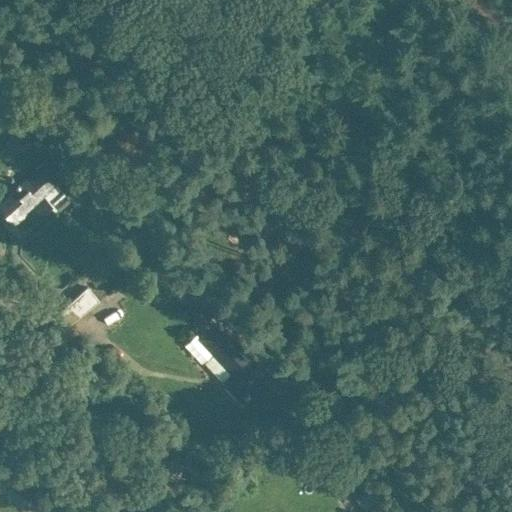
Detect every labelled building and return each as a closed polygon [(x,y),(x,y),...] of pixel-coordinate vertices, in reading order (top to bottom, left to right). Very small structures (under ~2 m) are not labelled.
[(0,207),(14,223),(27,211),(38,224),(54,210),(43,197),(58,184),(66,192),(79,180),(56,154),(0,203),(0,207)] [(133,219),(127,225),(136,234),(142,228),(133,219)] [(63,305),(73,318),(99,298),(88,285),(63,305)] [(197,297),(182,309),(199,327),(213,313),(197,297)] [(217,319),(197,338),(229,371),(220,380),(240,401),(269,374),(217,319)] [(379,483),(370,491),(376,497),(384,488),(379,483)] [(364,491),(357,498),(367,509),(375,501),(364,491)]
